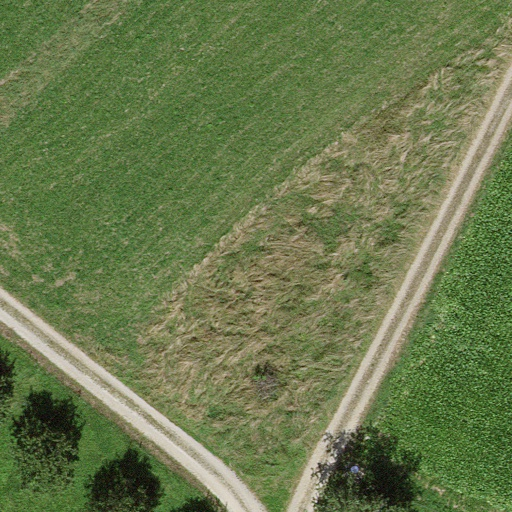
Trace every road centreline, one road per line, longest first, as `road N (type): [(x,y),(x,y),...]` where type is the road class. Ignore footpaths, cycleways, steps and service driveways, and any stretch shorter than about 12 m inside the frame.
road 1 (track): [(300,511),(511,80)]
road 2 (track): [(235,511),(196,471),(0,313)]
road 3 (track): [(214,488),(256,485),(328,448)]
